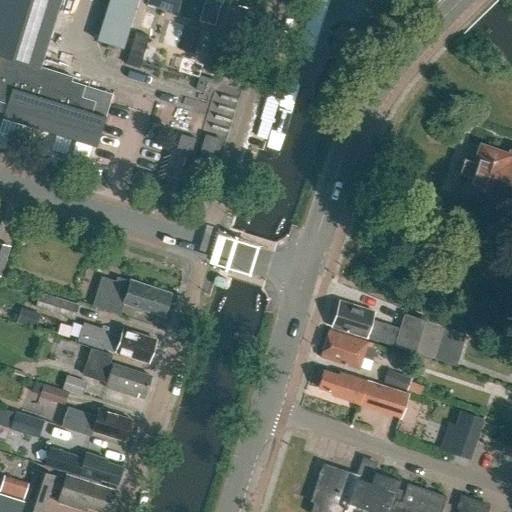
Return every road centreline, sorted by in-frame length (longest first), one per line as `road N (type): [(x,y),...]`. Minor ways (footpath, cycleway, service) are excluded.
road 1 (secondary): [(302,275),(329,180),(370,93),(463,0)]
road 2 (unclassified): [(127,511),(205,247)]
road 3 (residential): [(205,247),(284,0)]
road 4 (secondary): [(228,511),(302,275)]
road 5 (unclassified): [(205,247),(0,181)]
